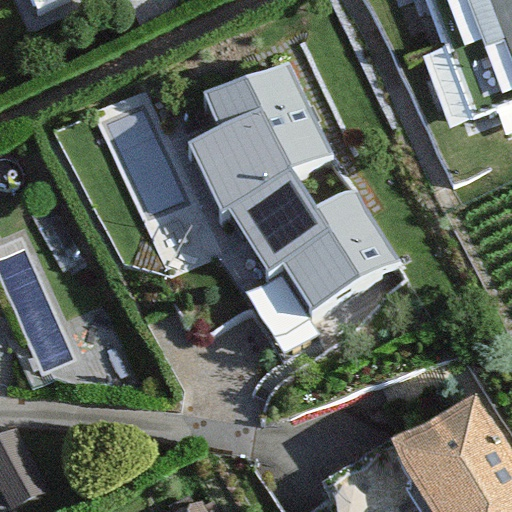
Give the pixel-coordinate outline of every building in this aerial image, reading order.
[(91,0),(45,0),(54,17),(91,0)] [(511,0),(479,0),(511,95),(511,0)] [(333,160),(287,67),(204,107),(221,139),(191,156),(222,221),(231,218),(269,285),(282,277),(313,321),(400,267),(357,202),(316,224),(295,183),(333,160)] [(511,511),(511,469),(477,417),(405,465),(435,511),(511,511)] [(27,511),(51,499),(20,446),(0,457),(0,485),(15,511),(27,511)] [(393,466),(325,488),(333,511),(400,511),(394,491),(400,489),(393,466)]
